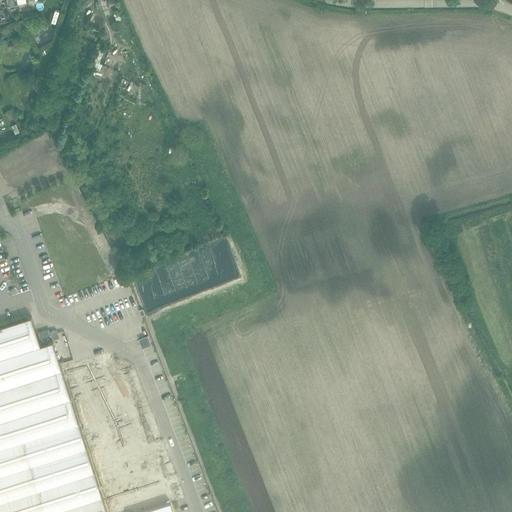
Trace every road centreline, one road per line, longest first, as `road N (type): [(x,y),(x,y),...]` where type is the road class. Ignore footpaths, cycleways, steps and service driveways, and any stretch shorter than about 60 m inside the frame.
road 1 (unknown): [(171,442),(147,453),(133,447),(104,354),(102,339),(137,325)]
road 2 (residential): [(330,0),(488,3)]
